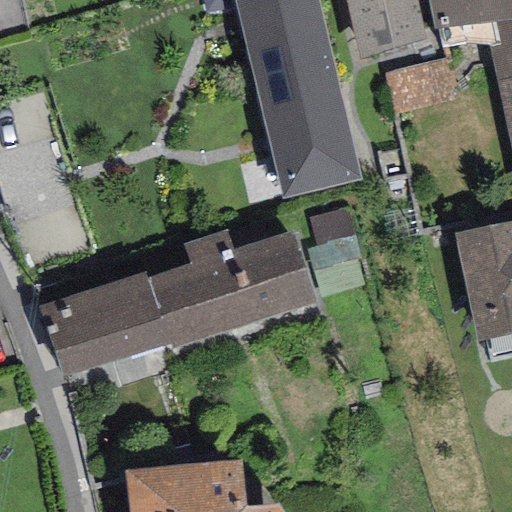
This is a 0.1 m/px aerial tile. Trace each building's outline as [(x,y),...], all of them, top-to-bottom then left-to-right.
[(237,0),(283,190),(355,173),(313,0),(237,0)] [(411,0),(362,0),(374,56),(421,46),(411,0)] [(511,0),(426,0),(433,38),(490,30),(511,26),(511,0)] [(511,26),(490,30),(511,139),(511,26)] [(458,59),(396,71),(403,111),(465,99),(458,59)] [(511,237),(466,247),(483,334),(511,327),(511,237)] [(41,314),(63,380),(316,307),(291,239),(41,314)] [(135,484),(137,511),(243,511),(240,475),(135,484)]
